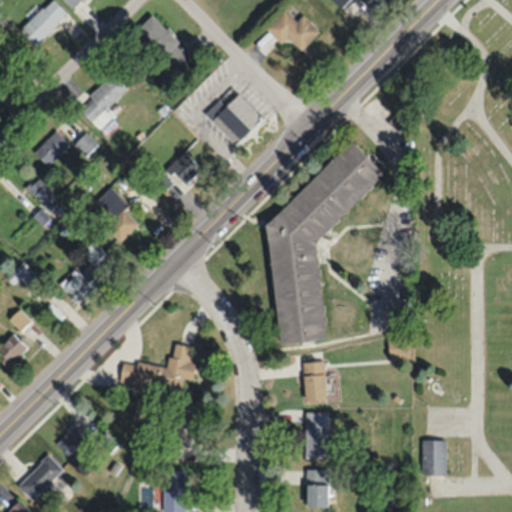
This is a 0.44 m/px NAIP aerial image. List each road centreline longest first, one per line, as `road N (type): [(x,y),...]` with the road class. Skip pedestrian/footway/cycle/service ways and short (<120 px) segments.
road 1 (secondary): [(0,440),(443,0)]
road 2 (residential): [(246,511),(245,384),(222,321),(177,264)]
road 3 (residential): [(0,145),(148,0)]
road 4 (residential): [(308,134),(176,0)]
